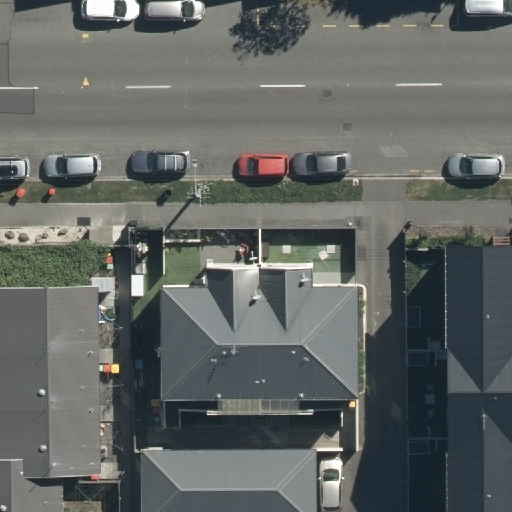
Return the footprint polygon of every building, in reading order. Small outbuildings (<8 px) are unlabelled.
[(511,244),(437,245),(438,344),(511,343),(511,244)] [(355,277),(165,278),(165,398),(355,397),(355,277)] [(0,279),(0,511),(70,511),(70,468),(108,468),(107,279),(0,279)] [(511,420),(511,343),(438,344),(438,433),(511,432),(511,420)] [(511,511),(511,432),(438,433),(438,511),(511,511)] [(322,511),(322,445),(151,446),(151,511),(322,511)]
